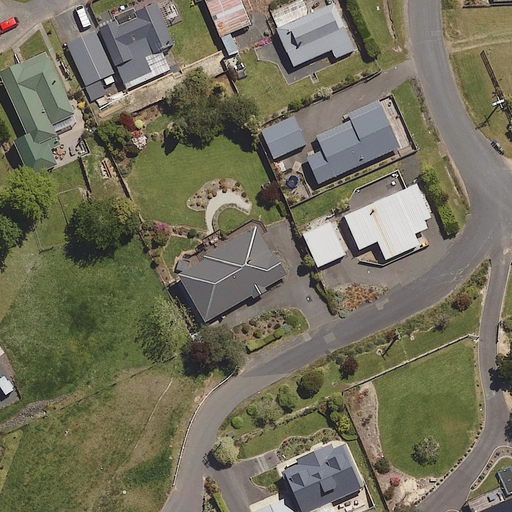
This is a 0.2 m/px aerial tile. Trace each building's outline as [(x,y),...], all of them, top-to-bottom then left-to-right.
[(251,25),(241,0),(205,0),(221,37),(251,25)] [(174,46),(155,3),(68,42),(87,86),(118,72),(126,89),(170,69),(162,51),(174,46)] [(354,51),(336,5),(279,28),(294,66),(333,50),(336,58),(354,51)] [(78,123),(47,54),(1,75),(29,136),(15,142),(31,178),(58,166),(51,150),(60,146),(54,133),(78,123)] [(400,148),(383,108),(352,122),(355,128),(304,151),(319,184),(400,148)] [(307,145),(294,117),(263,132),(275,159),(307,145)] [(435,226),(418,186),(346,217),(360,250),(379,242),(387,260),(419,246),(414,235),(435,226)] [(346,255),(328,215),(300,228),(319,268),(346,255)] [(286,275),(256,225),(204,256),(206,260),(178,277),(207,323),(286,275)] [(310,511),(363,489),(343,443),(282,470),(299,511),(310,511)] [(292,511),(286,498),(254,511),(292,511)]
